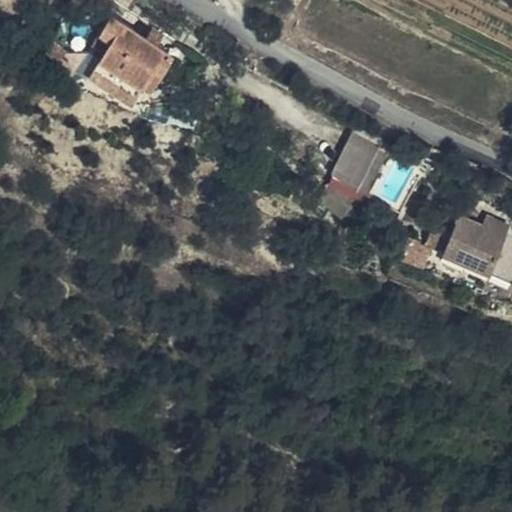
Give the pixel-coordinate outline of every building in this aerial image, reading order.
[(155,41),(147,37),(112,14),(100,31),(110,39),(88,71),(131,99),(144,81),(149,86),(158,70),(161,72),(172,53),(155,41)] [(153,26),(147,37),(155,41),(161,32),(153,26)] [(354,125),(329,176),(366,195),(392,144),(354,125)] [(453,229),(443,251),(490,272),(506,234),(483,224),(459,213),(453,229)] [(483,224),(506,234),(510,224),(486,213),(483,224)]
